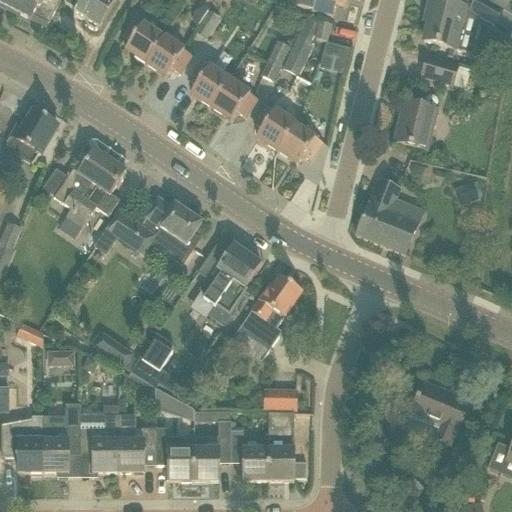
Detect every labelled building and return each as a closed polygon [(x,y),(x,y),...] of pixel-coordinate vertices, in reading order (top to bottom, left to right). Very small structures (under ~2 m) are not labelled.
[(33,19),(48,27),(61,0),(0,0),(0,8),(8,13),(9,11),(15,14),(14,16),(15,17),(16,15),(31,23),(33,19)] [(67,0),(64,5),(78,13),(75,18),(87,25),(87,29),(94,34),(98,32),(100,33),(118,3),(113,0),(67,0)] [(345,9),(347,0),(294,0),(293,7),(312,12),(311,14),(333,19),(336,6),(345,9)] [(511,25),(511,19),(502,14),(478,0),(477,0),(470,14),(480,20),(494,28),(495,27),(508,34),(511,25)] [(478,0),(502,14),(508,4),(501,0),(478,0)] [(431,15),(423,44),(455,52),(465,9),(431,1),(427,14),(431,15)] [(193,34),(206,43),(220,22),(207,13),(193,34)] [(319,30),(320,28),(306,21),(281,71),(299,80),(314,49),(311,47),(319,30)] [(130,45),(125,53),(146,67),(163,41),(135,22),(123,41),(130,45)] [(320,28),(319,30),(316,42),(326,45),(330,28),(320,25),(320,28)] [(163,41),(146,67),(166,80),(172,72),(179,77),(191,59),(163,41)] [(290,51),(279,45),(262,79),(273,85),(290,51)] [(458,69),(427,60),(422,79),(452,88),(458,69)] [(196,89),(191,97),(212,110),(229,84),(201,66),(189,84),(196,89)] [(229,84),(212,110),(232,124),(237,116),(245,121),(257,103),(229,84)] [(437,113),(404,105),(394,145),(427,154),(437,113)] [(257,141),(277,154),(295,128),(267,109),(255,128),(262,133),(257,141)] [(41,158),(58,129),(55,127),(56,125),(47,119),(46,122),(34,114),(23,132),(17,128),(11,139),(16,143),(10,154),(33,169),(40,157),(41,158)] [(311,165),(323,147),(295,128),(277,154),(298,168),(303,160),(311,165)] [(87,153),(84,152),(78,161),(86,166),(79,176),(74,172),(55,201),(73,213),(66,224),(82,234),(96,212),(108,220),(120,204),(110,197),(126,175),(122,172),(127,165),(103,149),(102,150),(95,146),(91,146),(87,153)] [(356,239),(405,259),(418,227),(390,216),(399,192),(379,184),(356,239)] [(102,240),(112,247),(117,240),(143,258),(161,231),(172,239),(164,250),(185,264),(199,243),(193,239),(202,226),(199,224),(200,223),(193,218),(192,220),(175,208),(173,211),(159,202),(140,229),(119,215),(102,240)] [(0,291),(15,257),(12,255),(21,232),(7,226),(0,241),(0,291)] [(244,291),(261,267),(257,264),(258,261),(236,246),(231,254),(213,280),(211,278),(209,280),(208,279),(199,293),(217,305),(215,308),(229,318),(247,292),(244,291)] [(292,308),(301,295),(280,280),(273,290),(270,287),(258,303),(259,304),(230,347),(260,368),(283,335),(276,331),(285,318),(287,319),(291,318),(295,313),(294,309),(292,308)] [(32,332),(26,345),(43,352),(43,337),(32,332)] [(157,338),(134,373),(151,385),(158,375),(161,376),(175,356),(172,354),(175,350),(157,338)] [(49,369),(72,368),(72,355),(48,356),(49,369)] [(458,436),(470,407),(423,387),(411,416),(442,429),(436,442),(450,448),(455,435),(458,436)] [(195,413),(156,392),(156,412),(194,424),(195,413)] [(298,393),(264,393),(264,416),(298,416),(298,393)] [(93,476),(118,476),(118,419),(118,410),(103,410),(103,432),(81,432),(81,459),(93,459),(93,476)] [(268,417),(268,441),(268,484),(294,484),(294,417),(268,417)] [(156,432),(144,432),(136,432),(136,419),(118,419),(118,476),(144,476),(144,469),(156,469),(156,432)] [(18,476),(43,476),(43,420),(32,420),(32,424),(2,429),(2,461),(17,461),(18,476)] [(69,459),(81,459),(81,432),(81,428),(68,428),(67,446),(54,446),(55,420),(43,420),(43,476),(69,476),(69,459)] [(219,471),(231,471),(231,435),(231,426),(218,426),(218,441),(193,441),(194,485),(219,485),(219,471)] [(168,485),(194,485),(193,441),(169,441),(169,432),(156,432),(156,469),(168,469),(168,485)] [(243,485),(268,484),(268,441),(244,441),(244,435),(231,435),(231,471),(243,471),(243,485)]
